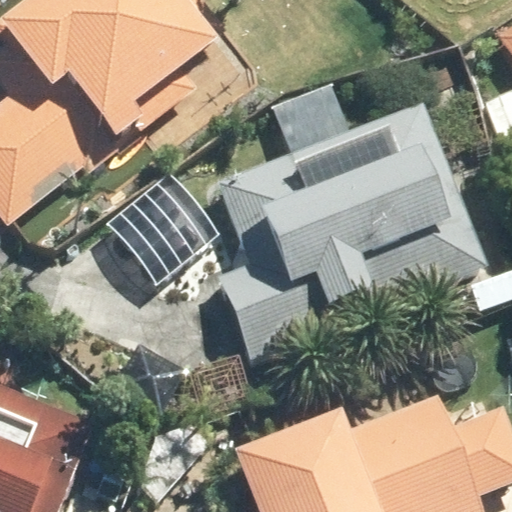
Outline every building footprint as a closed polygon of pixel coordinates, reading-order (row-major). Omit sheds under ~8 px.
[(0,49),(25,81),(0,100),(0,228),(74,169),(83,179),(189,94),(180,84),(211,57),(204,47),(220,34),(193,0),(19,0),(0,15),(0,49)] [(511,24),(493,38),(511,66),(511,24)] [(451,53),(413,69),(423,91),(460,75),(451,53)] [(511,98),(510,93),(482,103),(503,158),(511,154),(511,98)] [(211,183),(244,265),(210,278),(243,361),(480,268),(414,103),(211,183)] [(511,270),(466,287),(475,313),(511,298),(511,270)] [(231,357),(183,372),(195,409),(243,395),(231,357)] [(0,511),(56,511),(94,418),(0,381),(0,511)] [(217,459),(237,511),(472,511),(468,500),(511,483),(511,458),(496,411),(439,430),(428,400),(333,437),(325,419),(217,459)] [(175,424),(123,485),(150,508),(203,447),(175,424)]
